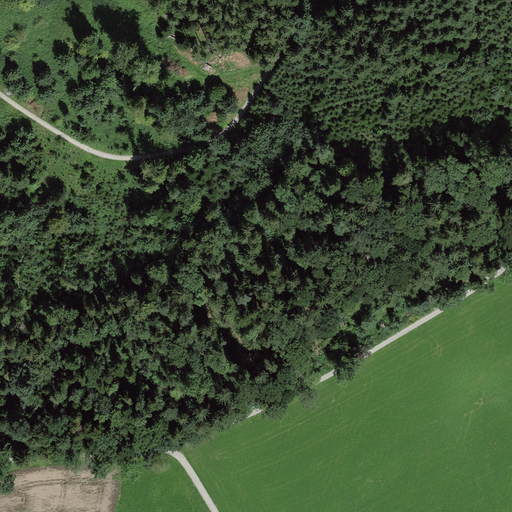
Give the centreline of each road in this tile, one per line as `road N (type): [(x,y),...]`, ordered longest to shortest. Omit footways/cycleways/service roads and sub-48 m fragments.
road 1 (track): [(306,0),(238,120),(207,142),(129,158),(92,150),(0,93)]
road 2 (track): [(511,262),(272,405),(162,447)]
road 3 (track): [(162,447),(55,453),(0,466)]
